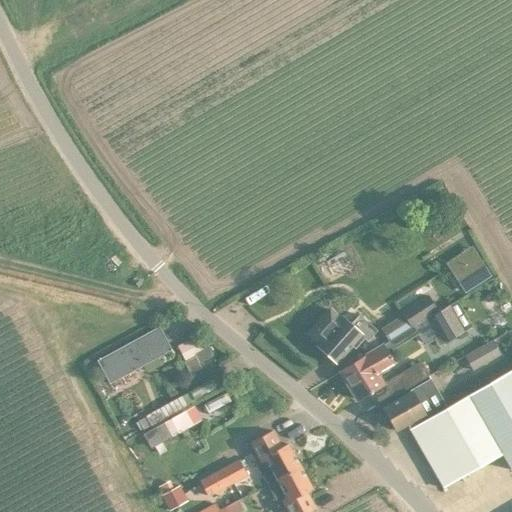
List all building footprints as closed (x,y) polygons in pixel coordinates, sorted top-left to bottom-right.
[(474,251),(448,268),(462,290),(488,273),(474,251)] [(400,313),(378,327),(386,339),(399,331),(408,325),(426,314),(432,310),(428,303),(423,295),(399,310),(400,313)] [(446,304),(427,315),(436,333),(431,336),(431,337),(435,344),(460,330),(459,328),(446,304)] [(304,332),(308,335),(315,342),(313,344),(315,346),(316,350),(320,354),(324,354),(333,361),(357,334),(363,339),(372,329),(358,316),(350,324),(339,315),(337,317),(326,308),(304,332)] [(349,362),(338,369),(355,398),(365,392),(366,391),(378,383),(380,383),(374,373),(389,364),(384,356),(381,349),(388,345),(389,347),(415,332),(419,338),(424,341),(431,337),(431,336),(436,333),(427,315),(426,314),(408,325),(399,331),(386,339),(378,344),(349,362)] [(95,359),(107,381),(168,347),(155,325),(95,359)] [(182,360),(200,351),(192,335),(174,344),(182,360)] [(489,338),(461,354),(469,368),(497,352),(489,338)] [(383,380),(390,394),(425,375),(416,360),(383,380)] [(444,405),(406,427),(426,462),(437,479),(494,447),(506,468),(511,464),(511,376),(508,369),(464,394),(444,405)] [(408,390),(380,406),(384,414),(382,416),(381,418),(386,427),(389,428),(391,427),(392,428),(403,422),(406,427),(444,405),(427,376),(407,388),(408,390)] [(148,425),(184,404),(178,394),(142,414),(143,416),(148,425)] [(182,408),(141,430),(149,444),(190,422),(199,417),(191,403),(182,408)] [(148,425),(143,416),(135,420),(140,429),(148,425)] [(268,430),(242,443),(247,453),(263,482),(273,477),(284,471),(297,465),(284,442),(278,446),(273,440),(268,430)] [(244,474),(235,458),(212,471),(195,479),(204,496),(219,487),(244,474)] [(308,511),(308,509),(313,506),(304,490),(309,487),(297,465),(284,471),(273,477),(263,482),(278,511),(308,511)] [(183,498),(175,484),(170,487),(165,479),(154,486),(158,493),(156,494),(165,509),(183,498)] [(209,511),(233,511),(240,508),(234,498),(227,502),(225,500),(219,503),(221,506),(209,511)]
